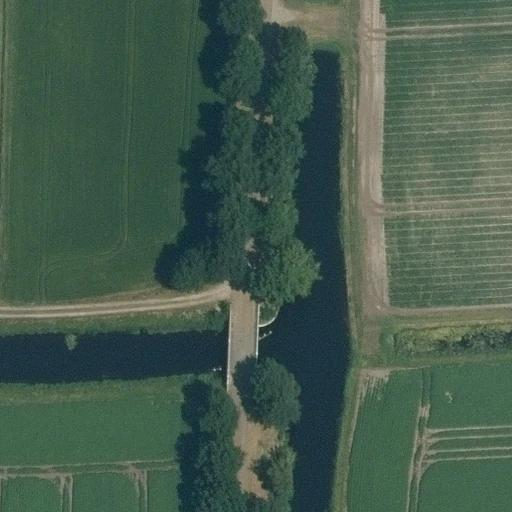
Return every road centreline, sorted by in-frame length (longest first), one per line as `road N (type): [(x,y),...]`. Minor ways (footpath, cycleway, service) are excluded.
road 1 (unclassified): [(237,511),(262,0)]
road 2 (track): [(244,292),(199,303),(0,312)]
